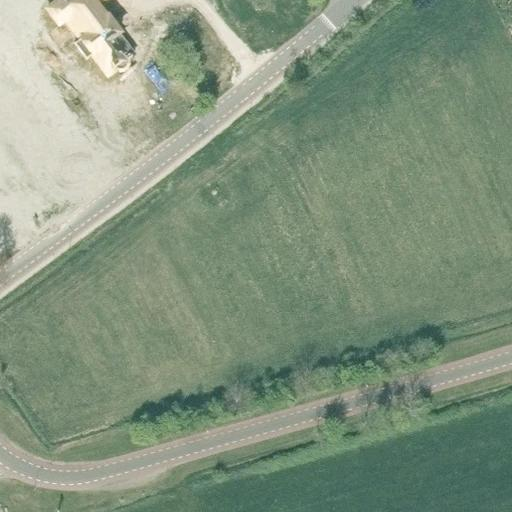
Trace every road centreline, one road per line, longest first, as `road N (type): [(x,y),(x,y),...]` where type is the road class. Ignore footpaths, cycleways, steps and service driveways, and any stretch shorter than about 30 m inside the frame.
road 1 (unclassified): [(0,456),(45,477),(100,475),(511,356)]
road 2 (tertiary): [(0,279),(353,0)]
